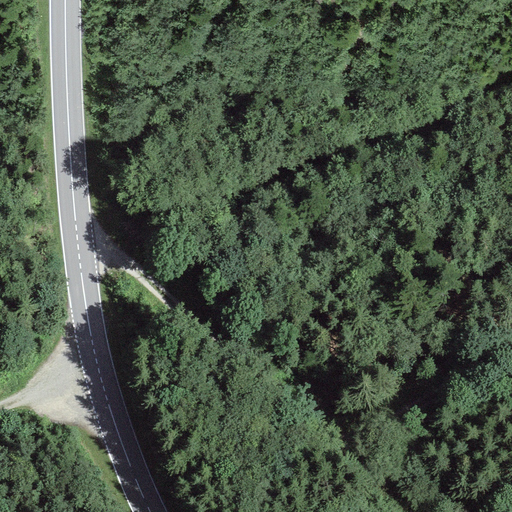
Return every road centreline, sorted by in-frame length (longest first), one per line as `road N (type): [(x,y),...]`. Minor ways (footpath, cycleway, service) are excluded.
road 1 (track): [(511,356),(326,454),(78,240)]
road 2 (secondary): [(150,511),(124,454),(87,320),(69,138),(66,0)]
